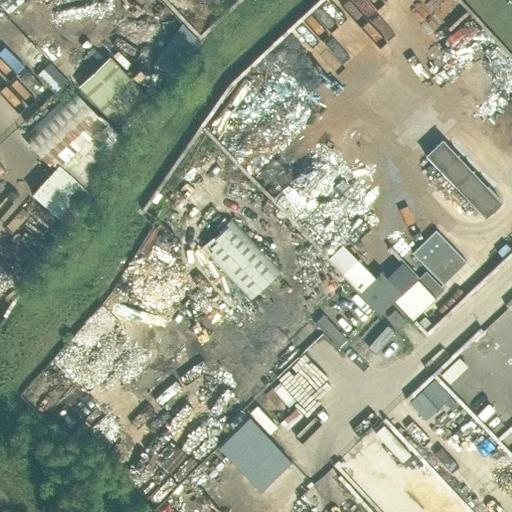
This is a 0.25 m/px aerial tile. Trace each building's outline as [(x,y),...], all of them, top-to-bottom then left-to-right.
[(172,18),(149,58),(168,69),(192,29),(172,18)] [(41,30),(31,36),(41,53),(51,47),(41,30)] [(79,87),(121,131),(153,102),(110,57),(79,87)] [(37,76),(57,96),(70,83),(49,63),(37,76)] [(53,169),(103,122),(73,90),(22,136),(53,169)] [(442,140),(425,155),(485,219),(502,203),(442,140)] [(234,215),(202,246),(252,297),(284,266),(234,215)] [(443,290),(441,287),(466,262),(435,231),(412,253),(428,270),(394,302),(411,321),(443,290)] [(331,252),(338,269),(356,262),(349,245),(331,252)] [(394,310),(387,317),(397,328),(404,321),(394,310)] [(435,380),(412,401),(422,411),(438,396),(451,411),(458,405),(435,380)] [(249,419),(218,447),(259,491),(290,462),(249,419)] [(488,438),(475,447),(486,463),(500,454),(488,438)] [(196,467),(166,494),(182,511),(185,511),(214,486),(196,467)]
